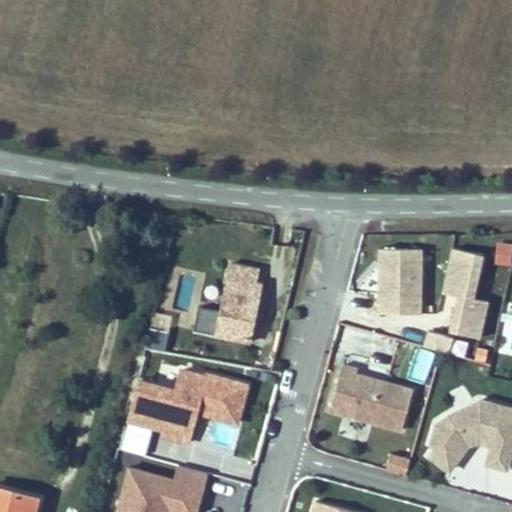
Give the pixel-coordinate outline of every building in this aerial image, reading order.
[(511,254),(511,246),(499,245),(498,265),(511,265),(511,254)] [(424,250),(381,249),(379,312),(423,313),(424,250)] [(484,257),(452,250),(443,295),(459,298),(450,338),(429,334),(426,348),(466,357),(471,334),(483,337),(490,304),(475,300),(484,257)] [(260,269),(231,264),(218,339),(252,345),(263,284),(258,283),(260,269)] [(172,318),(155,314),(147,348),(165,352),(172,318)] [(488,351),(478,349),(475,363),(485,365),(488,351)] [(347,364),(334,408),(406,428),(417,388),(361,373),(363,368),(347,364)] [(177,391),(143,381),(124,447),(148,454),(155,429),(192,440),(199,415),(238,427),(250,384),(208,373),(207,377),(183,370),(177,391)] [(511,408),(482,401),(438,423),(434,443),(425,455),(451,475),(473,446),(478,443),(511,451),(511,408)] [(411,460),(393,456),(390,470),(408,474),(411,460)] [(177,482),(130,469),(117,511),(200,511),(210,476),(181,467),(177,482)] [(37,511),(41,498),(0,488),(0,511),(37,511)] [(354,511),(318,502),(315,511),(354,511)]
